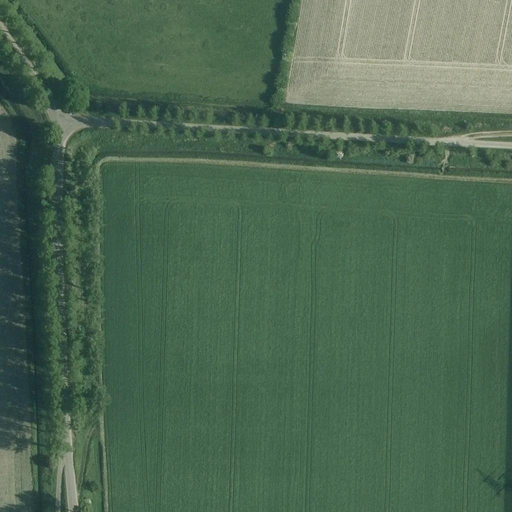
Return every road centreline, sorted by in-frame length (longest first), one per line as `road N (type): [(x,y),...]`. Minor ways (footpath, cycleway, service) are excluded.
road 1 (unclassified): [(60,122),(511,147)]
road 2 (unclassified): [(67,438),(56,243),(60,122)]
